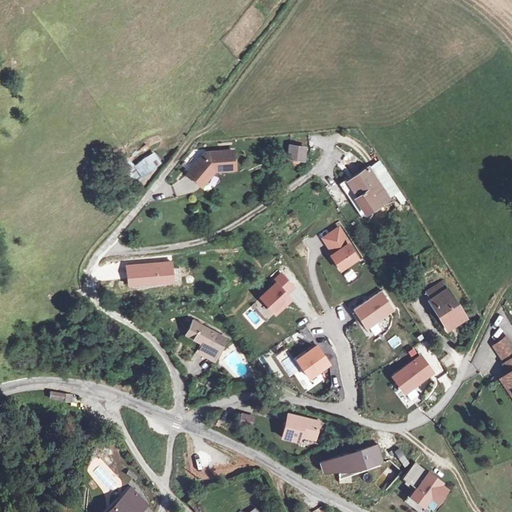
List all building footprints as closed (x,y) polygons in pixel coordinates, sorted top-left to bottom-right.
[(303,160),(305,148),(290,145),(288,158),(303,160)] [(154,151),(134,165),(143,177),(163,163),(154,151)] [(235,171),(233,151),(205,153),(206,157),(201,158),(187,173),(201,185),(214,170),(228,169),(228,172),(235,171)] [(399,191),(379,161),(368,168),(388,198),(399,191)] [(388,198),(368,168),(353,178),(363,194),(356,198),(366,213),(388,198)] [(137,171),(131,176),(137,183),(143,177),(137,171)] [(366,213),(356,198),(363,194),(353,178),(351,176),(339,184),(361,217),(366,213)] [(338,228),(323,238),(333,254),(331,255),(340,270),(358,258),(338,228)] [(293,287),(281,274),(273,281),(276,283),(260,297),(275,313),(291,299),(286,294),(293,287)] [(431,299),(448,289),(443,281),(426,292),(431,299)] [(466,318),(448,289),(431,299),(429,300),(434,308),(437,306),(445,319),(442,321),(447,329),(466,318)] [(385,291),(352,307),(363,329),(395,312),(385,291)] [(445,319),(437,306),(434,308),(430,311),(438,324),(442,321),(445,319)] [(213,360),(225,338),(192,321),(185,334),(200,342),(196,351),(213,360)] [(395,336),(388,341),(393,348),(400,343),(395,336)] [(511,347),(505,338),(494,345),(506,362),(504,364),(510,372),(503,377),(511,389),(511,391),(511,393),(511,394),(511,347)] [(317,346),(297,359),(309,378),(329,364),(317,346)] [(420,357),(393,376),(404,391),(427,375),(431,372),(420,357)] [(431,372),(427,375),(432,381),(436,378),(431,372)] [(253,424),(254,414),(240,413),(239,423),(253,424)] [(319,425),(288,415),(280,438),(297,443),(299,437),(313,442),(319,425)] [(347,453),(318,462),(322,472),(338,471),(339,482),(351,482),(351,471),(355,471),(383,462),(377,443),(355,450),(356,453),(347,453)] [(419,468),(413,463),(402,477),(408,482),(419,468)] [(388,467),(374,482),(382,489),(396,474),(388,467)] [(419,468),(408,482),(416,488),(410,496),(423,506),(431,497),(437,502),(447,489),(440,484),(442,482),(434,477),(433,479),(419,468)] [(140,511),(147,505),(131,489),(108,511),(140,511)]
